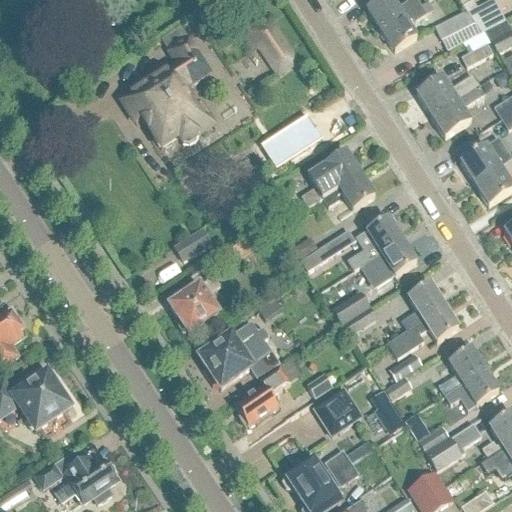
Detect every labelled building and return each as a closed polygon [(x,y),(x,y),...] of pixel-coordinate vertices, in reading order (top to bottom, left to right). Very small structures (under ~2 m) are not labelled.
[(89,17),(86,11),(102,0),(51,0),(54,5),(52,6),(65,26),(68,24),(71,28),(79,30),(88,24),(89,17)] [(414,2),(396,13),(388,1),(366,15),(380,37),(420,11),(414,2)] [(471,6),(462,11),(480,39),(506,26),(500,15),(498,15),(493,4),(476,13),(471,6)] [(426,20),(420,11),(380,37),(393,58),(416,44),(406,28),(410,25),(413,28),(426,20)] [(440,46),(469,31),(462,18),(434,33),(440,46)] [(240,40),(251,57),(256,54),(275,83),(299,68),(268,22),(240,40)] [(506,26),(485,37),(490,47),(511,36),(506,26)] [(511,36),(490,48),(496,59),(511,50),(511,36)] [(196,140),(213,129),(200,109),(190,115),(179,97),(210,77),(188,44),(167,57),(176,71),(121,107),(135,128),(141,124),(160,155),(177,144),(181,150),(188,152),(195,147),(197,141),(196,140)] [(467,59),(467,60),(460,63),(466,74),(494,59),(488,48),(486,49),(467,59)] [(456,106),(478,92),(471,82),(449,96),(442,84),(415,101),(429,123),(456,106)] [(488,87),(481,91),(485,97),(492,93),(488,87)] [(456,106),(429,123),(443,145),(470,128),(462,116),(475,108),(477,111),(482,108),(480,104),(483,102),(478,92),(456,106)] [(500,125),(511,117),(511,101),(493,114),(500,125)] [(511,133),(511,117),(500,125),(507,137),(511,133)] [(301,127),(254,157),(268,180),(316,151),(301,127)] [(486,152),(485,152),(459,169),(473,191),(511,166),(498,145),(486,152)] [(307,183),(315,194),(300,203),(308,214),(321,205),(359,181),(345,159),(307,183)] [(511,178),(511,167),(511,166),(473,191),(487,213),(511,196),(511,180),(511,179),(511,178)] [(359,181),(321,205),(327,214),(338,206),(335,202),(341,199),(352,217),(373,203),(359,181)] [(273,232),(268,224),(261,228),(266,236),(273,232)] [(364,271),(401,247),(387,225),(365,238),(354,246),(355,247),(363,259),(358,262),(347,269),(352,278),(358,275),(364,271)] [(511,251),(511,231),(503,237),(511,251)] [(172,253),(182,268),(211,250),(201,235),(172,253)] [(348,237),(326,251),(326,250),(299,267),(306,278),(355,247),(354,246),(348,237)] [(254,255),(243,239),(202,266),(213,282),(254,255)] [(298,265),(315,254),(308,244),(291,255),(298,265)] [(415,269),(401,247),(364,271),(358,275),(371,295),(393,281),(394,283),(415,269)] [(205,302),(219,293),(213,284),(199,293),(198,292),(168,312),(179,329),(177,332),(181,338),(185,338),(187,341),(217,321),(205,302)] [(406,337),(443,313),(429,291),(407,304),(419,322),(414,325),(411,321),(400,328),(406,337)] [(340,331),(359,319),(368,313),(359,298),(331,316),(340,331)] [(2,310),(0,311),(0,373),(17,363),(9,352),(24,342),(7,317),(2,310)] [(457,335),(443,313),(406,337),(386,350),(396,365),(423,348),(418,341),(427,335),(436,349),(457,335)] [(349,342),(375,325),(369,315),(342,332),(349,342)] [(256,386),(278,371),(263,348),(268,345),(262,335),(257,338),(250,329),(230,343),(199,364),(205,372),(204,373),(214,387),(214,386),(220,395),(249,375),(256,386)] [(443,402),(484,377),(470,355),(448,369),(458,385),(453,388),(450,385),(437,393),(443,402)] [(388,376),(395,387),(420,371),(413,360),(388,376)] [(289,367),(279,373),(258,387),(263,393),(234,413),(240,422),(238,423),(245,433),(246,432),(248,434),(255,429),(256,431),(271,421),(270,419),(277,414),(269,403),(290,390),(289,388),(299,382),(289,367)] [(497,398),(484,377),(443,402),(449,412),(459,405),(466,418),(497,398)] [(35,436),(68,414),(60,402),(61,394),(54,393),(46,381),(13,402),(3,386),(0,388),(0,422),(18,410),(35,436)] [(390,406),(410,393),(403,383),(383,396),(390,406)] [(314,404),(330,394),(324,384),(308,394),(314,404)] [(359,423),(342,398),(314,416),(331,442),(359,423)] [(403,431),(388,407),(373,417),(388,441),(403,431)] [(492,448),(481,455),(487,465),(502,455),(511,448),(511,421),(511,419),(489,434),(499,450),(495,452),(492,448)] [(429,440),(416,420),(403,428),(416,448),(429,440)] [(292,422),(256,447),(273,471),(309,447),(292,422)] [(471,430),(449,444),(425,460),(436,477),(464,459),(461,455),(480,443),(471,430)] [(424,459),(448,444),(441,433),(418,449),(424,459)] [(366,447),(344,462),(342,458),(324,470),(328,476),(322,480),(311,464),(282,483),(283,484),(282,489),(286,496),(287,495),(291,496),(297,505),(350,470),(349,469),(371,454),(366,447)] [(511,448),(502,455),(506,461),(511,470),(511,448)] [(86,464),(80,468),(73,457),(53,470),(62,484),(65,483),(70,490),(54,500),(60,509),(74,500),(81,510),(92,503),(97,511),(111,501),(106,494),(116,487),(113,475),(103,468),(93,474),(86,464)] [(392,468),(379,476),(386,487),(399,479),(392,468)] [(350,470),(297,505),(301,511),(333,511),(340,508),(329,491),(335,487),(340,493),(357,481),(350,470)] [(42,495),(60,483),(52,472),(34,484),(42,495)] [(445,511),(452,507),(434,478),(406,497),(415,511),(445,511)] [(0,511),(1,511),(31,493),(27,486),(0,503),(0,511)] [(488,511),(490,511),(492,510),(484,497),(461,511),(488,511)]
